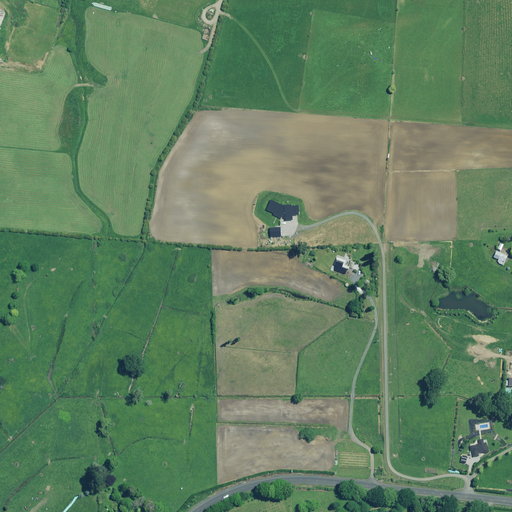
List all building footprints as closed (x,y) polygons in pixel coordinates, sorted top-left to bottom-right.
[(285,219),(286,221),(293,221),(292,216),(299,215),(298,206),(292,206),(292,205),(283,206),(271,200),(266,210),(274,214),(273,215),(281,219),(282,216),(284,217),(283,219),(285,219)] [(281,236),(280,227),(270,228),(270,237),(281,236)] [(503,265),(509,254),(501,250),(500,252),(496,251),(493,257),(499,260),(498,262),(499,262),(499,263),(503,265)] [(338,260),(336,259),(335,262),(337,263),(335,269),(340,271),(346,274),(347,269),(342,267),(344,262),(338,260)] [(479,440),(479,443),(474,444),(475,445),(469,446),(470,452),(472,451),(473,457),(479,457),(478,453),(482,453),(483,454),(489,453),(488,447),(487,448),(486,443),(484,443),(483,439),(479,440)]
